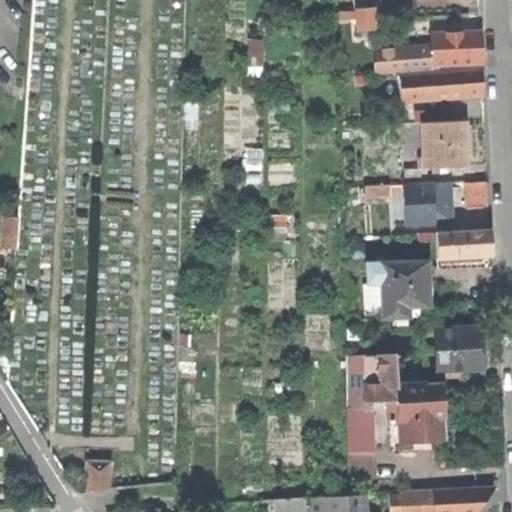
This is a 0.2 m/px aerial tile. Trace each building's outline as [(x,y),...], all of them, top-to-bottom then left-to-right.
[(375,29),(375,7),(358,8),(359,29),(375,29)] [(480,32),(431,35),(432,46),(433,64),(434,64),(482,61),(481,48),(480,32)] [(247,37),(248,66),(266,66),(266,36),(247,37)] [(435,69),(434,64),(433,64),(432,46),(375,49),(376,72),(435,69)] [(481,68),(431,71),(433,99),(483,96),(482,81),(481,68)] [(409,100),(433,99),(431,71),(407,73),(409,100)] [(466,119),(424,121),(425,156),(426,166),(468,164),(467,142),(466,119)] [(254,146),(255,183),(265,183),(264,146),(254,146)] [(487,181),(465,182),(466,206),(488,205),(487,194),(487,181)] [(432,182),(405,184),(407,223),(434,222),(434,219),(433,207),(432,185),(432,182)] [(390,197),(390,183),(365,184),(366,199),(390,197)] [(449,184),(432,185),(433,207),(450,206),(449,184)] [(451,218),(450,206),(433,207),(434,219),(451,218)] [(2,215),(0,241),(0,246),(15,247),(17,216),(2,215)] [(491,229),(455,231),(456,256),(492,254),(491,241),(491,229)] [(438,257),(456,256),(455,231),(436,231),(438,257)] [(0,246),(0,265),(14,267),(15,247),(0,246)] [(428,262),(369,263),(369,282),(383,282),(383,315),(408,315),(407,304),(411,304),(411,306),(416,306),(420,305),(425,303),(428,299),(430,294),(429,286),(428,286),(428,279),(428,262)] [(0,265),(0,278),(13,279),(14,267),(0,265)] [(481,327),(436,329),(438,369),(448,368),(469,367),(483,366),(482,347),(481,327)] [(395,354),(374,355),(396,365),(395,354)] [(389,399),(399,399),(398,383),(396,365),(374,355),(345,356),(347,408),(372,407),(371,400),(389,399)] [(443,381),(398,383),(399,399),(400,419),(401,441),(432,439),(431,417),(445,416),(444,397),(443,381)] [(390,420),(400,419),(399,399),(389,399),(390,420)] [(373,449),(372,407),(347,408),(349,450),(373,449)] [(446,443),(445,416),(431,417),(432,439),(432,444),(446,443)] [(376,449),(373,449),(349,450),(350,478),(377,477),(376,449)] [(87,490),(108,491),(110,462),(88,461),(87,490)] [(389,496),(389,511),(477,511),(485,501),(494,489),(494,487),(400,493),(400,496),(389,496)] [(327,497),(328,511),(366,511),(366,495),(327,497)] [(279,511),(306,510),(305,498),(273,500),(274,511),(279,511)]
